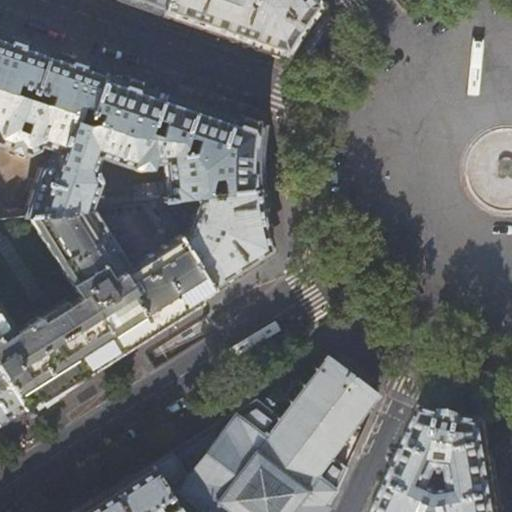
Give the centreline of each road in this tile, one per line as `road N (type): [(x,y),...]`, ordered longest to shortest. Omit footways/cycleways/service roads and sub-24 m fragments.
road 1 (secondary): [(0,492),(403,234)]
road 2 (tertiary): [(391,132),(4,0)]
road 3 (residential): [(349,511),(453,279)]
